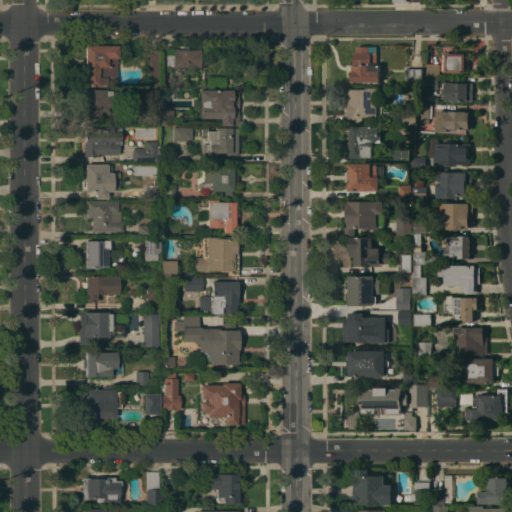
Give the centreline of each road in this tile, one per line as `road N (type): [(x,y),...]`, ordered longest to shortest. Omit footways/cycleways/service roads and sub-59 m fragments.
road 1 (residential): [(0,21),(511,21)]
road 2 (residential): [(511,450),(0,450)]
road 3 (tertiary): [(291,21),(294,511)]
road 4 (residential): [(22,22),(24,511)]
road 5 (residential): [(507,138),(511,280)]
